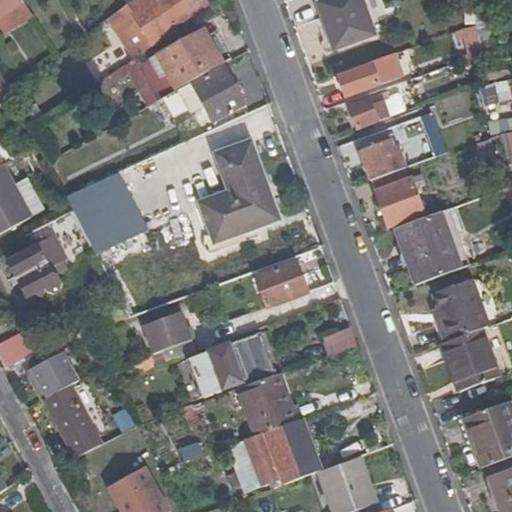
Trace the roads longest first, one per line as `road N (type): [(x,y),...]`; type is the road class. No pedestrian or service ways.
road 1 (residential): [(258,0),(446,511)]
road 2 (residential): [(65,511),(0,390)]
